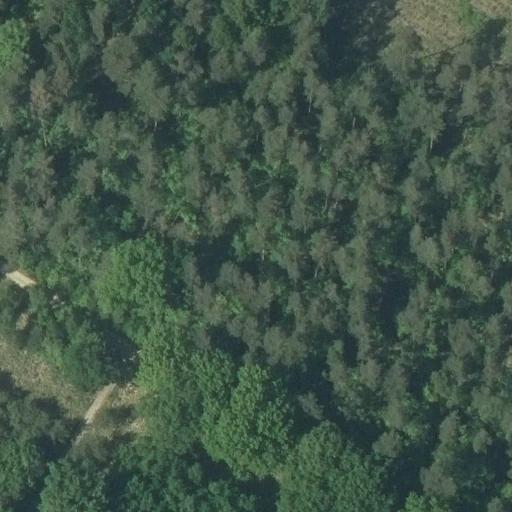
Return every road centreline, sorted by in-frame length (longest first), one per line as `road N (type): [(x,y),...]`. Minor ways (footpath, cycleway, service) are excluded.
road 1 (track): [(371,511),(0,273)]
road 2 (track): [(125,353),(28,511)]
